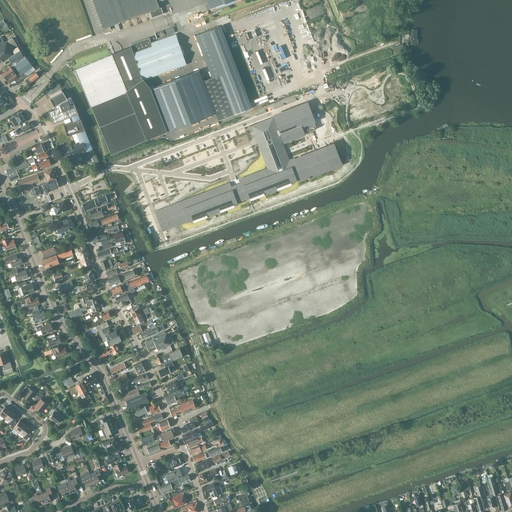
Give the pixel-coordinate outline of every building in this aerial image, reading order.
[(156,0),(92,0),(102,28),(110,26),(150,11),(152,18),(163,14),(161,7),(159,8),(156,0)] [(205,0),(209,9),(234,0),(205,0)] [(165,131),(166,133),(216,114),(218,121),(252,108),(220,26),(195,36),(212,78),(203,81),(199,70),(149,89),(165,131)] [(172,27),(165,30),(167,35),(174,33),(175,33),(173,27),(172,27)] [(418,29),(409,28),(409,46),(417,46),(418,29)] [(113,54),(112,54),(127,91),(143,80),(179,68),(186,65),(176,35),(176,34),(175,34),(174,34),(173,35),(155,41),(151,42),(150,43),(152,46),(133,53),(131,46),(126,49),(117,52),(113,54)] [(0,45),(0,62),(8,58),(11,63),(23,56),(20,51),(12,38),(0,45)] [(76,69),(74,69),(90,107),(91,106),(99,126),(99,127),(100,127),(111,154),(146,140),(146,139),(135,112),(133,108),(127,91),(112,54),(110,55),(76,69)] [(24,73),(32,66),(24,55),(1,73),(9,84),(15,80),(16,82),(18,82),(21,80),(23,79),(26,76),(24,73)] [(31,82),(38,77),(35,73),(25,81),(28,85),(31,82)] [(140,124),(146,139),(165,131),(149,89),(143,80),(127,91),(133,108),(138,106),(145,123),(140,124)] [(66,99),(63,91),(50,99),(55,108),(48,111),(53,123),(60,120),(61,119),(64,119),(65,124),(63,124),(67,135),(72,134),(76,143),(63,148),(65,152),(66,155),(68,159),(72,157),(73,159),(83,155),(82,153),(92,150),(92,149),(88,139),(84,131),(85,130),(80,119),(79,120),(77,114),(72,102),(70,97),(66,99)] [(0,109),(2,108),(10,101),(3,92),(0,94),(0,109)] [(202,193),(153,211),(162,234),(343,164),(335,144),(288,162),(278,136),(282,135),(285,142),(317,130),(307,104),(274,117),(279,130),(276,131),(271,120),(254,126),(269,167),(202,193)] [(22,112),(9,119),(11,121),(12,120),(13,122),(16,120),(18,123),(14,125),(15,127),(19,125),(26,121),(22,112)] [(30,125),(28,123),(15,130),(13,131),(15,135),(19,133),(18,132),(23,129),(24,132),(31,128),(32,128),(30,125)] [(33,151),(34,154),(35,154),(44,151),(47,150),(43,142),(35,146),(36,150),(33,151)] [(40,159),(48,157),(46,151),(35,155),(37,158),(40,158),(40,159)] [(8,174),(16,170),(17,171),(28,165),(25,157),(13,162),(15,166),(6,170),(8,174)] [(31,166),(28,167),(29,171),(33,169),(38,167),(37,167),(41,166),(42,168),(51,165),(49,159),(47,160),(46,161),(42,162),(36,164),(31,165),(31,166)] [(52,169),(41,173),(18,182),(20,188),(40,180),(40,179),(43,178),(44,178),(46,182),(55,179),(52,169)] [(8,174),(7,174),(10,181),(19,177),(16,170),(8,174)] [(34,188),(31,189),(34,196),(59,187),(55,179),(42,184),(42,185),(34,188)] [(105,195),(83,204),(85,211),(98,206),(98,204),(107,200),(105,195)] [(22,208),(23,212),(31,209),(30,204),(27,205),(26,200),(20,202),(22,208)] [(67,210),(64,201),(53,205),(52,204),(48,206),(48,204),(41,206),(43,212),(50,209),(53,207),(56,215),(67,210)] [(101,210),(97,212),(90,215),(89,215),(91,220),(103,216),(101,210)] [(103,218),(100,219),(103,225),(105,224),(117,219),(118,223),(121,222),(119,218),(119,219),(117,213),(116,213),(103,218)] [(56,228),(54,229),(56,234),(56,235),(57,235),(58,236),(59,236),(60,236),(61,236),(62,236),(61,232),(65,231),(66,233),(70,231),(69,229),(74,227),(74,225),(73,223),(72,222),(70,218),(57,223),(56,223),(57,227),(56,228)] [(100,219),(90,223),(92,229),(100,226),(101,229),(104,228),(103,225),(100,219)] [(3,223),(2,220),(0,220),(0,231),(9,228),(7,222),(3,223)] [(109,234),(117,231),(116,229),(118,228),(117,225),(115,226),(107,228),(109,234)] [(105,234),(98,236),(100,241),(101,241),(102,242),(107,240),(107,239),(105,234)] [(91,237),(90,237),(92,244),(94,243),(100,241),(98,236),(97,236),(97,235),(95,236),(95,235),(92,236),(92,237),(91,237)] [(119,237),(120,244),(125,243),(124,238),(127,237),(127,236),(124,236),(119,237)] [(7,242),(5,239),(0,241),(0,247),(4,246),(5,250),(16,247),(13,240),(7,242)] [(107,240),(102,242),(104,249),(110,247),(112,246),(111,243),(109,244),(107,240)] [(85,245),(74,249),(77,259),(83,257),(82,258),(84,263),(79,264),(78,265),(78,267),(79,268),(81,269),(84,268),(84,267),(85,266),(90,264),(87,255),(88,255),(87,255),(86,252),(87,252),(85,245)] [(45,258),(56,254),(53,247),(42,251),(45,258)] [(123,250),(123,247),(116,248),(110,250),(110,249),(97,253),(99,258),(109,255),(109,254),(111,253),(111,254),(116,252),(118,256),(125,254),(123,250)] [(59,263),(58,260),(72,255),(70,249),(42,260),(45,268),(49,267),(50,270),(60,267),(64,265),(63,262),(59,264),(59,263)] [(16,254),(4,259),(6,264),(10,263),(12,267),(22,263),(20,257),(17,258),(16,254)] [(124,268),(129,267),(128,266),(137,262),(136,258),(119,265),(120,269),(124,267),(124,268)] [(103,270),(108,268),(108,267),(112,266),(109,259),(100,262),(103,270)] [(83,274),(85,280),(87,283),(95,280),(91,269),(83,272),(80,273),(81,274),(83,274)] [(116,269),(106,273),(108,278),(118,274),(121,273),(123,272),(122,271),(116,269)] [(126,279),(135,275),(133,269),(107,280),(109,286),(120,282),(119,277),(120,277),(121,277),(124,276),(126,279)] [(18,273),(17,270),(9,272),(11,276),(15,275),(17,281),(28,277),(26,270),(18,273)] [(61,272),(53,275),(55,281),(63,278),(61,272)] [(131,289),(148,281),(145,275),(128,283),(131,289)] [(71,280),(58,285),(59,290),(61,293),(73,288),(74,288),(76,287),(75,284),(73,285),(71,280)] [(96,284),(95,281),(78,287),(80,291),(87,288),(89,292),(93,291),(92,290),(97,288),(97,287),(98,287),(97,284),(96,284)] [(27,285),(26,282),(19,284),(20,288),(21,287),(24,295),(34,291),(31,283),(27,285)] [(122,284),(111,289),(114,296),(125,291),(122,284)] [(120,308),(131,303),(127,294),(132,292),(130,289),(122,293),(123,295),(115,299),(118,305),(118,304),(120,308)] [(20,305),(26,303),(26,304),(28,304),(29,307),(40,304),(37,297),(33,299),(32,295),(24,298),(19,300),(20,305)] [(87,297),(82,298),(84,304),(86,303),(88,306),(90,306),(98,303),(96,297),(88,299),(87,297)] [(80,309),(69,312),(71,318),(83,315),(81,312),(86,310),(90,309),(91,308),(92,311),(91,312),(92,315),(97,313),(96,310),(100,309),(98,303),(90,306),(88,306),(86,307),(85,307),(80,309)] [(133,311),(131,312),(133,318),(148,310),(147,308),(139,312),(138,309),(139,308),(138,305),(132,308),(133,311)] [(40,313),(38,310),(32,312),(33,315),(32,315),(33,318),(32,319),(33,321),(34,321),(35,323),(46,319),(44,311),(40,313)] [(148,310),(133,318),(136,323),(146,318),(147,317),(145,314),(149,312),(148,310)] [(108,311),(101,315),(97,316),(99,322),(110,317),(108,311)] [(151,320),(132,329),(135,334),(142,331),(145,329),(144,326),(148,325),(150,328),(154,326),(152,322),(154,321),(154,320),(153,319),(151,320)] [(99,325),(93,328),(94,329),(85,333),(86,336),(108,326),(106,322),(99,325)] [(43,327),(42,324),(35,326),(37,332),(41,331),(43,335),(46,333),(46,334),(49,333),(49,332),(53,331),(51,324),(46,326),(43,327)] [(156,327),(140,333),(143,339),(158,332),(163,330),(164,328),(163,326),(162,324),(156,327)] [(110,333),(108,328),(102,330),(106,341),(104,342),(106,346),(108,345),(121,340),(120,339),(121,338),(120,336),(119,336),(119,335),(118,335),(116,330),(110,333)] [(206,344),(212,342),(209,332),(200,336),(202,341),(205,341),(206,344)] [(164,335),(157,338),(145,342),(149,351),(157,348),(157,350),(170,344),(166,334),(164,335)] [(54,338),(53,335),(47,337),(48,340),(47,340),(48,343),(49,343),(50,346),(61,342),(58,336),(54,338)] [(114,354),(120,351),(116,343),(109,347),(97,354),(100,359),(112,351),(114,354)] [(59,349),(58,346),(50,349),(52,353),(52,354),(56,353),(58,357),(67,354),(65,347),(59,349)] [(169,353),(161,356),(163,363),(182,356),(179,348),(169,353)] [(6,360),(3,353),(0,353),(0,365),(4,364),(6,369),(12,367),(9,359),(6,360)] [(162,362),(160,357),(156,359),(157,361),(156,361),(155,359),(150,361),(152,367),(158,365),(157,364),(162,362)] [(161,377),(170,373),(169,370),(174,368),(171,361),(163,364),(165,367),(158,370),(161,377)] [(126,369),(123,362),(110,369),(113,375),(120,372),(121,374),(128,370),(127,368),(126,369)] [(135,370),(143,367),(140,362),(133,365),(135,370)] [(137,375),(145,372),(143,367),(135,370),(132,372),(134,374),(136,373),(137,375)] [(89,392),(93,390),(91,387),(99,383),(93,372),(82,378),(89,392)] [(140,383),(148,379),(146,374),(133,379),(135,383),(137,382),(138,384),(140,383)] [(168,395),(180,390),(176,380),(164,385),(168,395)] [(82,398),(88,394),(82,382),(75,385),(82,398)] [(140,391),(151,386),(151,385),(151,384),(151,383),(150,383),(149,382),(138,386),(140,391)] [(122,393),(130,389),(129,387),(127,384),(119,387),(122,393)] [(29,388),(26,386),(22,391),(24,393),(24,394),(23,396),(29,401),(35,393),(29,388)] [(140,395),(137,388),(121,394),(124,401),(126,400),(129,410),(148,402),(145,393),(140,395)] [(179,396),(184,394),(183,390),(177,392),(165,397),(168,405),(176,401),(174,397),(179,396)] [(37,399),(34,403),(35,404),(35,405),(34,407),(35,407),(41,412),(47,404),(41,399),(42,398),(42,397),(40,396),(39,396),(37,399)] [(179,404),(183,412),(183,413),(195,408),(191,399),(179,404)] [(157,406),(156,403),(149,406),(148,405),(144,406),(144,405),(130,411),(133,418),(147,412),(148,415),(152,414),(156,412),(160,410),(158,405),(157,406)] [(173,417),(183,412),(179,404),(169,409),(173,417)] [(0,415),(4,418),(10,410),(5,406),(2,410),(0,408),(0,415)] [(52,408),(48,414),(51,416),(49,418),(56,424),(61,417),(58,415),(58,414),(58,413),(58,412),(58,411),(55,409),(54,410),(52,408)] [(14,422),(16,420),(13,418),(15,414),(10,410),(4,418),(9,422),(9,423),(11,425),(14,422)] [(162,419),(161,414),(154,417),(154,416),(144,421),(145,425),(156,420),(156,422),(162,419)] [(101,430),(112,425),(110,419),(106,420),(105,417),(96,421),(100,430),(101,430)] [(183,432),(190,429),(195,427),(193,423),(197,421),(196,417),(189,420),(190,423),(183,426),(184,427),(181,428),(183,432)] [(170,427),(167,419),(159,422),(157,423),(158,426),(160,426),(161,430),(170,427)] [(19,433),(25,425),(19,421),(17,424),(14,422),(11,425),(10,427),(13,429),(19,433)] [(201,430),(212,425),(211,422),(206,424),(200,427),(201,430)] [(139,433),(152,428),(150,423),(138,428),(139,433)] [(25,425),(19,433),(24,436),(23,437),(26,439),(30,434),(27,432),(30,429),(25,425)] [(101,430),(104,436),(104,435),(106,439),(112,436),(111,433),(115,431),(112,425),(101,430)] [(88,438),(87,435),(85,429),(81,431),(80,428),(70,432),(73,440),(83,435),(85,440),(88,438)] [(159,443),(174,437),(171,430),(161,433),(161,435),(157,436),(159,443)] [(196,434),(194,430),(181,436),(185,444),(198,438),(200,437),(202,437),(201,433),(200,433),(199,433),(196,434)] [(144,445),(155,440),(152,434),(141,438),(144,445)] [(189,448),(202,442),(202,441),(205,440),(203,436),(202,437),(200,437),(198,438),(187,443),(189,448)] [(111,447),(107,448),(110,455),(123,450),(120,443),(117,444),(115,440),(114,438),(109,440),(110,442),(109,443),(111,447)] [(149,454),(161,450),(160,449),(170,445),(168,440),(147,448),(149,454)] [(192,455),(201,451),(204,450),(207,449),(205,444),(190,450),(192,455)] [(72,449),(71,446),(61,450),(64,458),(74,454),(74,455),(78,454),(75,447),(72,449)] [(208,451),(208,453),(209,453),(210,457),(222,453),(221,447),(208,451)] [(46,453),(50,463),(51,466),(55,464),(54,461),(57,460),(57,459),(60,458),(58,452),(55,453),(54,453),(53,450),(46,453)] [(208,453),(208,451),(204,453),(193,457),(194,462),(206,458),(205,454),(208,453)] [(229,455),(228,452),(212,458),(213,462),(221,459),(221,458),(229,455)] [(114,456),(105,460),(107,465),(121,459),(119,454),(114,456)] [(174,467),(182,464),(178,455),(170,458),(174,467)] [(41,459),(32,462),(34,469),(33,470),(34,472),(35,473),(39,472),(40,470),(39,468),(43,466),(44,468),(47,467),(45,461),(42,462),(41,459)] [(200,470),(210,466),(212,465),(210,459),(198,463),(200,470)] [(154,470),(160,468),(157,461),(151,463),(154,470)] [(122,467),(120,463),(114,465),(116,470),(118,477),(129,472),(126,466),(122,467)] [(235,473),(241,471),(238,463),(232,466),(235,473)] [(25,468),(24,465),(15,468),(18,476),(26,473),(27,474),(30,473),(28,467),(25,468)] [(103,474),(113,470),(111,465),(101,469),(103,474)] [(170,469),(156,474),(156,477),(158,481),(159,482),(159,483),(157,484),(158,487),(159,487),(161,486),(160,485),(182,476),(179,468),(171,472),(170,469)] [(90,474),(93,483),(100,481),(98,477),(101,476),(99,469),(95,470),(96,472),(90,474)] [(4,472),(3,471),(0,471),(0,472),(0,474),(0,473),(0,481),(1,484),(14,479),(11,473),(8,474),(7,471),(4,472)] [(93,483),(90,474),(89,472),(83,474),(83,475),(80,477),(83,483),(86,482),(87,486),(93,483)] [(208,482),(206,477),(208,476),(208,474),(205,475),(204,473),(199,475),(200,479),(198,480),(200,485),(208,482)] [(493,495),(498,494),(492,474),(488,476),(493,495)] [(180,485),(190,481),(188,475),(172,482),(173,486),(180,484),(180,485)] [(69,478),(65,479),(66,482),(71,492),(71,494),(75,492),(75,491),(77,490),(75,486),(78,485),(76,478),(70,480),(69,478)] [(213,484),(206,486),(208,492),(209,492),(211,497),(212,496),(213,497),(215,496),(217,495),(220,494),(221,493),(222,490),(221,488),(216,489),(215,489),(214,486),(219,484),(219,486),(224,484),(223,482),(222,479),(217,481),(218,481),(213,482),(213,484)] [(66,482),(57,485),(60,492),(63,491),(64,495),(67,494),(67,495),(71,494),(71,492),(66,482)] [(161,486),(159,487),(160,491),(161,493),(172,488),(170,482),(161,486)] [(42,493),(46,504),(49,502),(49,501),(51,501),(49,497),(53,496),(50,487),(46,489),(47,491),(42,493)] [(502,511),(507,509),(503,494),(502,491),(499,492),(500,495),(498,496),(502,511)] [(6,495),(5,492),(0,493),(0,504),(9,501),(6,495)] [(46,504),(42,493),(37,495),(36,493),(32,494),(36,502),(39,501),(41,505),(43,504),(43,505),(46,504)] [(174,509),(187,503),(183,493),(172,498),(174,504),(172,505),(174,509)] [(490,507),(495,506),(493,499),(493,497),(492,496),(492,494),(487,496),(490,507)] [(220,498),(214,501),(216,506),(223,503),(224,503),(228,501),(230,500),(229,497),(230,497),(229,495),(226,496),(220,498)] [(478,511),(485,509),(481,496),(474,498),(478,511)] [(135,499),(134,497),(126,500),(130,509),(143,504),(141,497),(135,499)] [(469,499),(467,500),(468,504),(467,504),(468,508),(468,509),(469,508),(470,511),(476,511),(473,498),(469,499)] [(110,504),(113,511),(118,511),(122,511),(118,500),(113,502),(114,502),(110,504)] [(185,505),(186,506),(181,507),(182,511),(184,511),(187,511),(186,511),(199,511),(197,502),(185,505)] [(14,505),(13,503),(4,507),(5,510),(2,511),(13,511),(11,507),(13,507),(14,505)] [(217,509),(217,511),(225,511),(232,510),(230,503),(223,505),(224,506),(217,509)] [(463,511),(463,509),(461,503),(454,505),(456,511),(463,511)]
